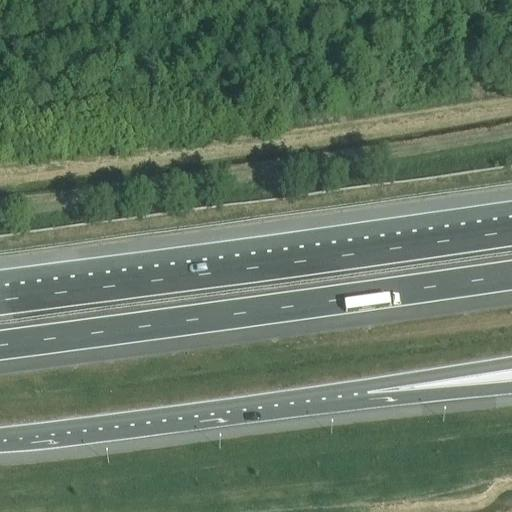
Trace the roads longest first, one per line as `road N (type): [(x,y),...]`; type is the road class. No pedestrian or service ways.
road 1 (motorway): [(0,354),(511,280)]
road 2 (motorway): [(511,232),(0,299)]
road 3 (motorway): [(0,434),(365,386)]
road 4 (motorway): [(365,386),(511,364)]
road 5 (motorway): [(365,386),(511,384)]
